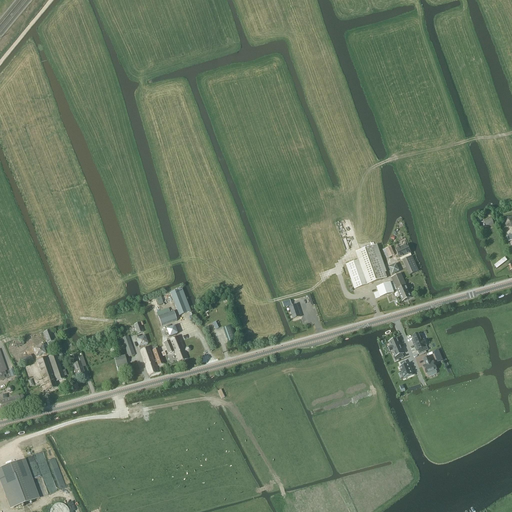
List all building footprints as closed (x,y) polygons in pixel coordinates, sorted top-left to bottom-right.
[(494,224),(492,218),(484,221),(486,227),(494,224)] [(407,244),(396,249),(400,258),(411,253),(407,244)] [(377,245),(356,253),(359,261),(367,284),(386,278),(384,273),(387,272),(377,245)] [(394,255),(391,247),(386,249),(383,250),(387,259),(390,257),(394,255)] [(410,275),(419,271),(412,257),(403,261),(410,275)] [(497,269),(507,261),(505,257),(494,265),(497,269)] [(367,285),(367,284),(359,261),(347,265),(356,289),(361,287),(367,285)] [(401,274),(391,278),(397,290),(402,301),(412,297),(406,285),(401,274)] [(391,283),(377,288),(379,293),(380,298),(381,298),(394,293),(391,283)] [(182,289),(170,294),(179,316),(191,312),(182,289)] [(294,319),(301,317),(297,305),(289,307),(294,319)] [(225,310),(222,311),(227,322),(230,320),(225,310)] [(162,326),(176,320),(173,311),(158,317),(162,326)] [(138,334),(143,332),(140,323),(134,325),(138,334)] [(169,337),(177,334),(174,326),(166,329),(169,337)] [(231,326),(223,328),(228,342),(236,340),(231,326)] [(50,330),(43,332),(47,343),(50,349),(56,347),(55,345),(56,345),(50,330)] [(414,340),(412,341),(417,351),(418,351),(419,354),(428,350),(426,345),(424,340),(422,335),(420,337),(418,334),(413,336),(414,340)] [(122,338),(129,357),(135,355),(128,336),(122,338)] [(185,349),(184,350),(179,337),(170,340),(163,343),(168,354),(175,352),(178,362),(187,358),(184,351),(186,350),(186,351),(187,352),(188,352),(189,352),(190,351),(191,350),(191,349),(191,348),(190,348),(190,347),(189,347),(188,346),(187,347),(186,347),(186,348),(185,349)] [(21,341),(20,338),(14,340),(15,341),(17,347),(24,345),(25,340),(24,340),(24,339),(22,340),(22,341),(21,341)] [(391,346),(388,348),(390,351),(393,350),(395,356),(394,357),(395,361),(404,357),(403,354),(397,339),(389,342),(391,346)] [(36,358),(46,354),(43,344),(32,348),(36,358)] [(152,350),(156,360),(154,361),(149,347),(140,350),(149,375),(159,372),(156,365),(155,365),(154,363),(157,362),(158,366),(163,364),(158,348),(152,350)] [(0,350),(0,380),(15,375),(13,369),(7,371),(0,350)] [(438,350),(434,352),(438,362),(442,360),(438,350)] [(47,390),(57,387),(53,377),(55,376),(56,381),(65,378),(64,376),(67,375),(65,370),(62,371),(57,354),(48,357),(54,374),(53,375),(47,358),(37,361),(47,390)] [(117,367),(127,364),(125,356),(122,357),(115,359),(117,367)] [(427,365),(423,366),(426,374),(427,373),(428,376),(437,372),(436,370),(436,369),(433,362),(432,363),(429,357),(423,359),(425,364),(426,363),(427,365)] [(402,367),(400,367),(404,379),(412,375),(411,371),(410,368),(409,368),(408,364),(407,364),(405,361),(400,363),(402,367)] [(80,362),(73,364),(75,370),(74,370),(76,377),(84,374),(80,362)] [(0,407),(1,411),(25,404),(23,394),(19,395),(19,394),(12,397),(12,398),(0,401),(0,407)] [(21,461),(0,469),(14,507),(35,500),(21,461)]
